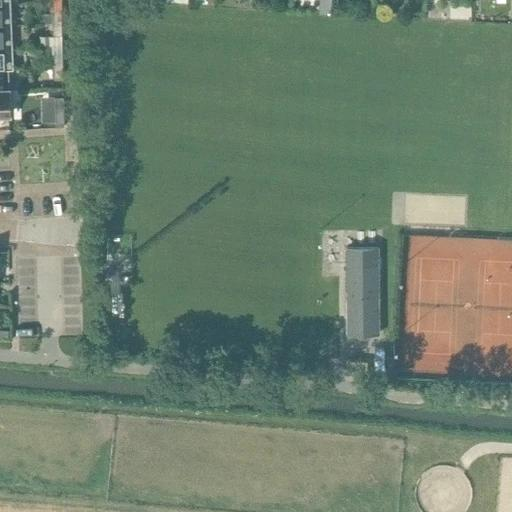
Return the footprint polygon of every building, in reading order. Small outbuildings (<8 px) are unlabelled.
[(1,4),(0,3),(0,25),(3,25),(10,25),(9,18),(9,4),(1,4)] [(52,13),(41,14),(41,24),(52,24),(52,23),(52,13)] [(60,13),(52,13),(52,23),(61,23),(61,19),(60,13)] [(61,23),(52,23),(52,24),(52,36),(61,35),(61,23)] [(3,25),(0,25),(0,47),(4,47),(11,47),(10,37),(10,25),(3,25)] [(48,36),(38,36),(39,45),(41,45),(49,45),(48,36)] [(49,45),(41,45),(41,54),(51,54),(51,45),(49,45)] [(4,47),(0,47),(0,68),(5,69),(12,69),(12,68),(11,57),(11,47),(4,47)] [(53,66),(62,66),(61,54),(53,54),(53,66)] [(62,66),(53,66),(53,79),(62,79),(62,66)] [(54,110),(63,109),(62,97),(54,97),(54,110)] [(63,109),(54,110),(54,122),(63,122),(63,109)] [(346,334),(378,333),(378,247),(346,247),(346,334)] [(367,369),(368,358),(349,356),(348,368),(367,369)]
